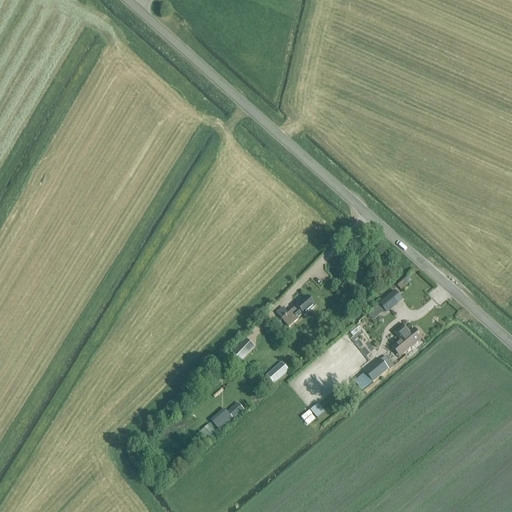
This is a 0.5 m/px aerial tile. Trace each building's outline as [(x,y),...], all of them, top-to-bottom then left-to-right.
[(397,286),(402,291),(411,283),(407,278),(397,286)] [(387,314),(403,300),(395,290),(379,304),(387,314)] [(304,316),(315,306),(307,297),(296,307),(289,313),(283,307),(276,314),(289,328),(298,320),(298,319),(303,314),(304,316)] [(411,333),(404,324),(393,333),(401,341),(393,348),(401,357),(421,340),(413,331),(411,333)] [(241,362),(255,348),(246,339),(232,353),(241,362)] [(295,357),(291,356),(287,360),(288,364),(291,365),(295,361),(295,357)] [(394,367),(385,356),(381,360),(380,359),(364,373),(364,374),(354,382),(363,392),(389,370),(390,371),(394,367)] [(274,385),(280,380),(281,379),(289,372),(285,368),(282,364),(273,372),(267,376),(274,385)] [(228,370),(223,366),(219,371),(223,375),(228,370)] [(220,432),(245,411),(238,403),(227,412),(225,409),(211,421),(220,432)] [(318,417),(325,412),(319,404),(312,410),(318,417)] [(213,437),(218,433),(209,424),(205,428),(213,437)]
